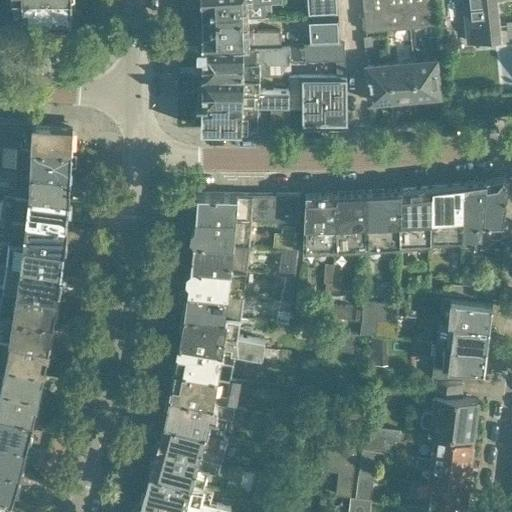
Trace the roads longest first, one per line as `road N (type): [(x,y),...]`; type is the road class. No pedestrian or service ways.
road 1 (residential): [(134,161),(511,152)]
road 2 (tertiary): [(134,161),(118,321),(77,511)]
road 3 (residential): [(492,511),(511,336)]
road 4 (residential): [(0,81),(136,90)]
